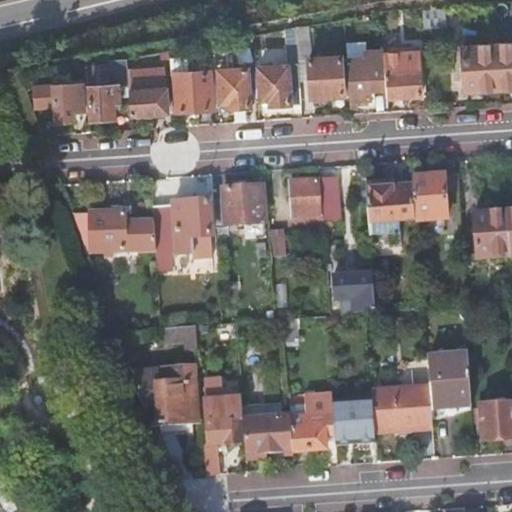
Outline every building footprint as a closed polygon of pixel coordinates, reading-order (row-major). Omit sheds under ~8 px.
[(309,25),(296,27),(298,61),(309,61),(312,98),(345,96),(342,58),(311,60),(309,25)] [(511,43),(496,45),(499,90),(511,88),(511,43)] [(499,90),(496,45),(462,47),(465,92),(499,90)] [(348,61),(351,101),(371,100),(370,90),(387,89),(386,74),(385,58),(385,54),(384,52),(365,53),(366,60),(348,61)] [(386,74),(387,89),(387,97),(422,95),(419,52),(385,54),(385,58),(386,74)] [(120,60),(111,62),(112,87),(90,89),(92,121),(117,119),(116,104),(122,104),(121,86),(129,86),(129,72),(128,60),(120,60)] [(290,102),(300,101),(298,66),(259,68),(261,101),(268,101),(269,106),(290,104),(290,102)] [(249,69),(220,71),(222,104),(232,104),(232,108),(251,107),(249,69)] [(129,72),(129,86),(131,116),(168,113),(166,79),(166,78),(166,77),(165,76),(165,75),(165,74),(164,74),(164,73),(163,73),(163,72),(162,72),(161,71),(160,71),(159,70),(158,70),(157,70),(156,70),(129,72)] [(212,72),(175,75),(177,112),(214,110),(212,72)] [(78,88),(55,89),(57,122),(76,121),(75,111),(85,111),(84,90),(78,90),(78,88)] [(412,178),(412,185),(415,221),(415,222),(446,220),(447,237),(461,236),(460,226),(457,175),(412,178)] [(336,177),(321,178),(323,207),(338,206),(336,177)] [(318,180),(290,182),(292,217),(320,215),(318,180)] [(388,182),(366,184),(369,223),(415,221),(412,185),(388,187),(388,182)] [(224,199),(212,200),(214,226),(225,225),(225,226),(265,223),(262,186),(223,189),(224,199)] [(173,206),(152,208),(156,256),(194,254),(193,238),(211,237),(208,201),(173,203),(173,206)] [(460,226),(461,236),(462,254),(476,253),(477,259),(510,256),(507,212),(474,215),(475,225),(460,226)] [(124,214),(73,214),(87,253),(125,252),(124,214)] [(285,254),(283,230),(270,231),(271,255),(285,254)] [(373,298),(374,298),(372,275),(332,278),(334,300),(360,299),(361,313),(374,312),(373,298)] [(404,312),(388,313),(390,339),(406,338),(404,312)] [(196,327),(166,329),(167,343),(185,341),(186,350),(197,350),(196,327)] [(428,358),(430,387),(431,408),(471,406),(468,356),(428,358)] [(156,373),(131,374),(143,408),(158,407),(159,426),(162,435),(193,433),(193,424),(202,423),(201,398),(191,398),(189,367),(155,370),(156,373)] [(430,387),(371,391),(372,398),(374,428),(395,426),(395,435),(411,433),(411,431),(432,429),(431,408),(430,387)] [(372,398),(332,401),(335,446),(375,444),(375,436),(374,428),(372,398)] [(204,445),(206,476),(218,475),(216,445),(242,443),(240,422),(243,421),(243,419),(242,399),(218,401),(219,416),(207,417),(209,445),(204,445)] [(511,404),(479,406),(481,441),(511,439),(511,404)] [(282,416),(243,419),(243,421),(246,456),(284,453),(282,416)] [(290,420),(293,459),(314,457),(313,451),(326,450),(323,417),(290,420)] [(374,428),(375,436),(395,435),(395,426),(374,428)]
